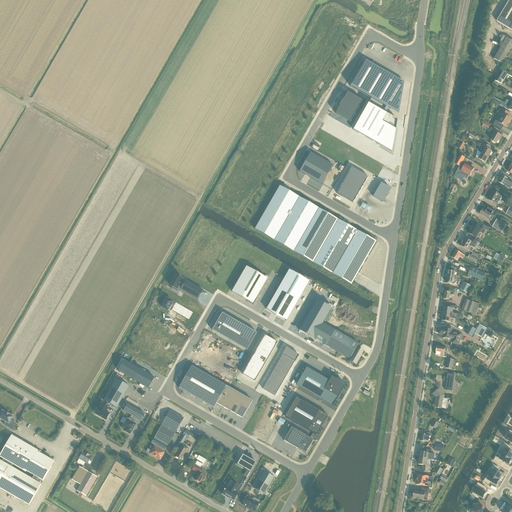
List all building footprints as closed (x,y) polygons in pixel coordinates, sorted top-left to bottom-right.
[(382,0),(378,0),(374,7),(379,9),(384,1),(382,0)] [(511,0),(510,0),(497,22),(511,30),(511,0)] [(384,1),(379,9),(385,12),(389,4),(384,1)] [(390,4),(385,12),(390,15),(395,7),(390,4)] [(395,7),(390,15),(399,17),(402,11),(395,7)] [(402,11),(399,17),(409,19),(408,15),(402,11)] [(504,64),(511,50),(511,40),(504,36),(500,42),(503,44),(494,59),(504,64)] [(404,83),(366,61),(351,87),(398,114),(404,83)] [(501,84),(507,74),(501,70),(495,80),(501,84)] [(362,101),(348,92),(343,101),(342,100),(339,106),(340,106),(336,114),(350,122),(362,101)] [(502,102),(500,105),(503,107),(504,107),(508,110),(509,109),(511,110),(511,99),(510,101),(509,101),(507,104),(505,103),(502,102)] [(496,121),(493,125),(501,130),(504,125),(507,127),(511,119),(508,117),(510,113),(507,111),(508,110),(504,107),(503,109),(502,108),(498,115),(502,117),(499,122),(496,121)] [(499,134),(501,131),(495,127),(492,131),(495,132),(491,140),(497,144),(502,136),(499,134)] [(482,153),(489,157),(492,152),(489,150),(491,147),(484,143),(482,146),(485,148),(482,153)] [(489,157),(482,153),(478,151),(477,157),(475,160),(481,164),(483,161),(486,163),(489,157)] [(310,153),(299,172),(322,185),(333,166),(310,153)] [(460,155),(456,161),(461,164),(460,167),(463,169),(459,175),(464,178),(467,179),(469,176),(470,176),(470,175),(471,175),(472,174),(472,173),(474,168),(466,164),(464,163),(467,159),(466,158),(460,155)] [(356,177),(359,173),(350,168),(348,172),(356,177)] [(354,181),(356,177),(348,172),(345,177),(354,181)] [(367,178),(359,173),(356,177),(365,182),(367,178)] [(502,176),(499,182),(507,187),(511,190),(511,187),(511,181),(508,180),(508,179),(502,176)] [(351,186),(354,181),(345,177),(343,181),(351,186)] [(365,182),(356,177),(354,181),(362,186),(365,182)] [(349,190),(351,186),(343,181),(340,185),(349,190)] [(362,186),(354,181),(351,186),(360,191),(362,186)] [(381,183),(373,197),(383,202),(391,189),(381,183)] [(346,194),(349,190),(340,185),(338,190),(346,194)] [(280,186),(255,229),(294,252),(351,285),(376,242),(319,209),(280,186)] [(360,191),(351,186),(349,190),(357,195),(360,191)] [(344,199),(346,194),(338,190),(335,194),(344,199)] [(357,195),(349,190),(346,194),(355,199),(357,195)] [(488,200),(496,204),(497,203),(499,205),(503,198),(501,196),(501,195),(493,191),(488,200)] [(355,199),(346,194),(344,199),(352,204),(355,199)] [(483,209),(480,214),(489,219),(492,215),(495,216),(496,217),(499,213),(489,207),(487,211),(483,209)] [(506,225),(497,219),(493,227),(502,233),(506,225)] [(474,224),(468,233),(476,238),(480,232),(483,234),(485,231),(474,224)] [(198,226),(194,233),(198,235),(202,228),(198,226)] [(202,228),(198,235),(203,238),(207,231),(202,228)] [(207,231),(203,238),(207,240),(211,233),(207,231)] [(194,233),(190,240),(194,242),(198,235),(194,233)] [(211,233),(207,240),(211,243),(215,236),(211,233)] [(198,235),(194,242),(199,245),(203,238),(198,235)] [(215,236),(211,243),(216,245),(220,238),(215,236)] [(203,238),(199,245),(203,247),(207,240),(203,238)] [(220,238),(216,245),(220,248),(224,241),(220,238)] [(471,247),(474,249),(474,248),(477,250),(479,246),(483,248),(484,246),(480,244),(477,242),(475,241),(474,243),(465,238),(463,242),(471,247)] [(207,240),(203,247),(207,250),(211,243),(207,240)] [(224,241),(220,248),(224,250),(228,243),(224,241)] [(472,252),(474,249),(471,247),(463,242),(461,246),(469,251),(470,250),(472,252)] [(211,243),(207,250),(212,252),(216,245),(211,243)] [(228,243),(224,250),(229,253),(233,246),(228,243)] [(216,245),(212,252),(216,255),(220,248),(216,245)] [(233,246),(229,253),(233,255),(237,248),(233,246)] [(185,248),(181,255),(185,258),(189,251),(185,248)] [(220,248),(216,255),(220,257),(224,250),(220,248)] [(237,248),(233,255),(237,258),(238,257),(239,257),(242,251),(237,248)] [(224,250),(220,257),(225,260),(229,253),(224,250)] [(189,251),(185,258),(190,260),(194,253),(189,251)] [(463,259),(465,256),(456,251),(452,257),(458,261),(460,257),(463,259)] [(194,253),(190,260),(194,263),(198,256),(194,253)] [(229,253),(225,260),(229,262),(233,255),(229,253)] [(181,255),(177,262),(181,265),(185,258),(181,255)] [(233,255),(229,262),(234,265),(235,264),(238,258),(237,258),(233,255)] [(198,256),(194,263),(198,265),(202,258),(198,256)] [(185,258),(181,265),(186,267),(190,260),(185,258)] [(202,258),(198,265),(203,268),(207,261),(202,258)] [(190,260),(186,267),(190,270),(194,263),(190,260)] [(207,261),(203,268),(207,270),(211,263),(207,261)] [(194,263),(190,270),(194,272),(198,265),(194,263)] [(211,263),(207,270),(211,273),(215,266),(211,263)] [(198,265),(194,272),(199,275),(203,268),(198,265)] [(215,266),(211,273),(216,275),(220,268),(215,266)] [(246,267),(232,292),(253,304),(267,279),(246,267)] [(455,276),(455,272),(456,268),(450,267),(450,271),(449,271),(448,277),(460,279),(461,276),(457,276),(455,276)] [(203,268),(199,275),(203,277),(207,270),(203,268)] [(220,268),(216,275),(220,278),(224,271),(220,268)] [(471,268),(468,275),(482,281),(485,275),(471,268)] [(207,270),(203,277),(207,280),(211,273),(207,270)] [(290,270),(267,309),(286,320),(309,281),(290,270)] [(224,271),(220,278),(224,280),(225,279),(226,280),(229,274),(224,271)] [(211,273),(207,280),(212,282),(216,275),(211,273)] [(172,281),(170,285),(173,287),(178,290),(179,288),(181,289),(179,291),(180,291),(181,292),(182,290),(198,299),(203,290),(186,280),(185,281),(182,280),(183,279),(176,275),(173,279),(173,278),(171,281),(172,281)] [(216,275),(212,282),(216,285),(217,283),(220,278),(216,275)] [(220,278),(217,283),(222,286),(225,281),(224,280),(220,278)] [(472,287),(464,283),(461,290),(470,295),(472,287)] [(447,292),(445,292),(444,299),(450,300),(451,295),(454,296),(455,292),(451,292),(451,291),(447,291),(447,292)] [(167,298),(162,307),(167,311),(170,306),(173,308),(171,311),(188,321),(193,312),(176,302),(175,304),(172,302),(167,298)] [(480,304),(466,299),(462,310),(476,315),(480,304)] [(317,300),(299,331),(316,340),(316,339),(324,344),(324,345),(326,346),(335,330),(323,323),(331,309),(317,300)] [(442,313),(442,314),(457,316),(457,317),(462,320),(464,317),(458,314),(457,314),(453,313),(453,309),(454,308),(454,306),(449,305),(448,308),(444,307),(443,313),(442,313)] [(239,323),(224,315),(222,313),(220,316),(215,325),(212,331),(246,351),(256,333),(239,323)] [(443,315),(442,321),(451,322),(452,318),(457,319),(457,317),(457,316),(442,314),(442,315),(443,315)] [(475,333),(477,335),(482,338),(484,334),(488,336),(489,334),(486,332),(488,329),(480,324),(475,333)] [(471,326),(470,325),(465,333),(472,337),(476,330),(471,326)] [(460,344),(461,334),(452,333),(453,329),(446,328),(445,329),(441,329),(440,335),(444,336),(444,338),(451,339),(452,338),(453,338),(454,338),(453,343),(460,344)] [(335,330),(326,346),(350,360),(349,361),(356,365),(363,352),(356,348),(359,344),(335,330)] [(142,342),(134,354),(158,369),(166,355),(142,342)] [(445,349),(446,348),(438,347),(436,355),(447,357),(448,349),(445,349)] [(286,348),(282,354),(282,355),(286,357),(290,350),(286,348)] [(290,350),(286,357),(288,358),(291,359),(295,352),(290,350)] [(295,352),(291,359),(295,362),(299,355),(295,352)] [(457,361),(454,360),(448,358),(446,368),(452,369),(455,369),(457,361)] [(124,361),(118,371),(149,388),(155,378),(124,361)] [(179,388),(214,408),(216,403),(242,418),(252,401),(191,366),(179,388)] [(307,368),(297,385),(333,406),(333,407),(346,385),(332,377),(329,381),(307,368)] [(452,391),(455,375),(448,374),(445,390),(452,391)] [(116,379),(104,401),(107,403),(105,406),(108,408),(110,405),(117,408),(129,386),(116,379)] [(440,389),(434,393),(437,398),(437,401),(436,400),(435,407),(442,408),(446,409),(448,400),(444,399),(444,395),(440,389)] [(316,435),(327,416),(296,398),(285,417),(316,435)] [(102,404),(96,414),(106,420),(110,414),(107,412),(109,408),(108,408),(105,406),(102,404)] [(127,404),(123,411),(131,415),(129,419),(131,421),(134,417),(141,421),(145,414),(127,404)] [(16,424),(15,423),(11,421),(13,417),(2,410),(0,413),(0,419),(5,422),(3,425),(12,430),(16,424)] [(164,451),(165,451),(184,418),(170,411),(151,443),(162,450),(162,451),(154,446),(154,447),(153,449),(153,448),(149,454),(156,458),(156,457),(161,460),(163,456),(162,456),(163,454),(164,455),(165,452),(164,452),(164,451)] [(127,418),(122,428),(125,429),(124,431),(130,434),(136,424),(131,421),(129,419),(127,418)] [(436,429),(440,423),(434,420),(431,426),(436,429)] [(291,428),(284,441),(297,449),(297,448),(306,453),(310,444),(311,445),(313,440),(291,428)] [(188,439),(191,433),(192,433),(186,430),(179,441),(177,445),(180,447),(182,443),(183,444),(186,437),(188,439)] [(429,442),(430,435),(431,436),(432,434),(427,433),(427,435),(422,434),(420,441),(429,442)] [(0,460),(0,488),(29,505),(41,484),(37,481),(38,478),(43,481),(54,462),(11,436),(0,455),(4,458),(2,461),(0,460)] [(504,449),(501,453),(511,460),(511,459),(511,453),(509,451),(511,447),(504,443),(502,447),(504,449)] [(189,449),(182,445),(180,447),(175,456),(182,460),(185,454),(186,454),(188,451),(189,449)] [(421,452),(420,458),(427,459),(434,461),(435,454),(432,453),(432,450),(425,449),(424,453),(421,452)] [(80,467),(72,480),(80,485),(77,491),(86,496),(97,477),(87,471),(90,466),(87,465),(92,457),(89,455),(88,456),(83,452),(79,459),(77,462),(83,466),(82,468),(80,467)] [(496,457),(494,461),(501,465),(503,462),(509,465),(511,460),(501,453),(498,458),(496,457)] [(209,464),(211,459),(204,455),(202,458),(200,457),(199,460),(201,462),(202,460),(209,464)] [(243,455),(237,464),(247,470),(248,471),(245,476),(247,477),(250,472),(256,462),(243,455)] [(426,465),(427,459),(420,458),(419,464),(422,465),(421,471),(429,472),(430,466),(426,465)] [(450,458),(446,464),(452,468),(456,461),(450,458)] [(205,477),(207,473),(204,472),(206,469),(202,467),(202,468),(200,467),(203,463),(198,460),(195,464),(192,470),(199,473),(195,480),(200,483),(201,480),(202,481),(204,480),(205,478),(205,477)] [(492,469),(489,474),(500,481),(500,480),(501,480),(503,477),(502,476),(503,475),(497,472),(499,468),(494,465),(491,469),(492,469)] [(443,470),(438,467),(435,472),(440,475),(443,470)] [(264,471),(254,489),(264,495),(274,477),(264,471)] [(486,479),(484,482),(489,485),(491,482),(497,486),(500,481),(489,474),(486,479)] [(417,480),(416,480),(415,483),(416,484),(416,485),(429,487),(429,488),(432,488),(433,482),(432,482),(417,480)] [(224,491),(222,494),(223,494),(222,495),(226,497),(226,496),(228,497),(230,498),(234,500),(238,493),(235,492),(239,486),(233,482),(230,488),(227,487),(224,491)] [(476,486),(472,492),(473,493),(472,495),(476,497),(477,495),(483,499),(487,493),(484,491),(486,488),(478,483),(476,487),(476,486)] [(428,496),(429,489),(422,488),(422,492),(415,491),(413,498),(424,500),(427,501),(428,496)] [(247,496),(242,505),(254,511),(259,503),(260,501),(254,497),(253,499),(247,496)] [(473,507),(470,507),(470,511),(483,511),(483,506),(480,507),(479,503),(473,504),(473,507)]
